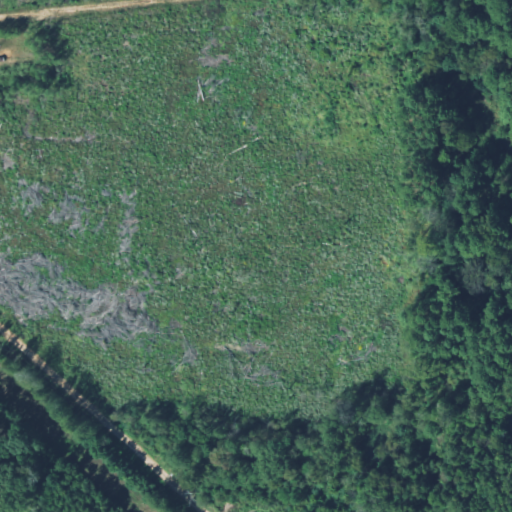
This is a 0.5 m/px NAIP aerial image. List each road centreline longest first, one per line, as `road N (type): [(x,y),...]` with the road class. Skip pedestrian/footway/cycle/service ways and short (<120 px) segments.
road 1 (track): [(199,511),(0,334)]
road 2 (track): [(158,0),(0,17)]
